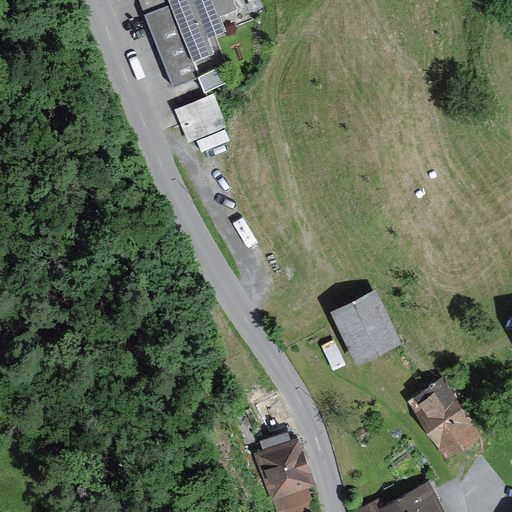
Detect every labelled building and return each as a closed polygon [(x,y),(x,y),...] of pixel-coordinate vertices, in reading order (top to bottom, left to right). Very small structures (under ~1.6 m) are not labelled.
[(252,24),(241,0),(151,0),(175,57),(252,24)] [(184,93),(195,143),(233,134),(221,85),(184,93)] [(373,287),(331,309),(361,367),(404,345),(373,287)] [(481,430),(444,378),(409,403),(446,455),(481,430)] [(306,511),(323,507),(299,429),(253,443),(274,511),(306,511)] [(447,511),(426,477),(368,511),(447,511)]
